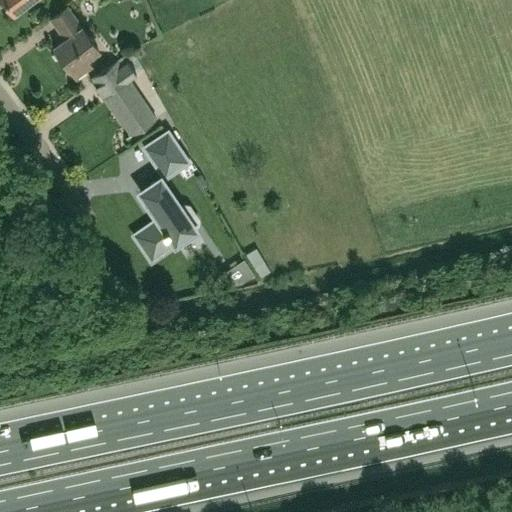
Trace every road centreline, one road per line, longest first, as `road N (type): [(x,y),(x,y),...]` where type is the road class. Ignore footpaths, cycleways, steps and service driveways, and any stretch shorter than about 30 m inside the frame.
road 1 (track): [(0,355),(511,236)]
road 2 (motorway): [(511,340),(0,453)]
road 3 (motorway): [(13,511),(511,404)]
road 4 (unclassified): [(79,212),(0,100)]
